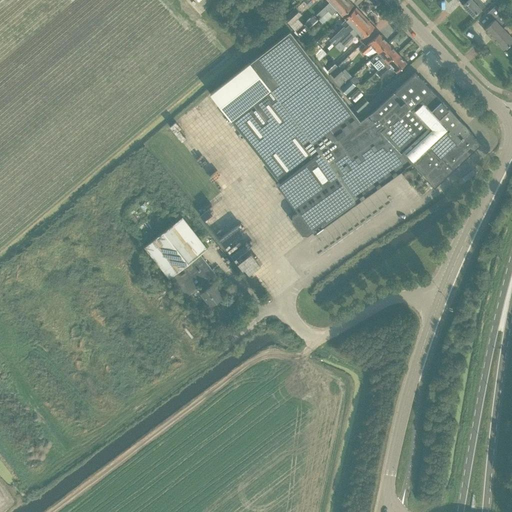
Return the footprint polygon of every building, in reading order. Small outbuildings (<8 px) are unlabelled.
[(327,0),(329,2),(316,14),(320,18),(340,0),(327,0)] [(340,0),(320,18),(319,20),(322,24),(337,10),(342,16),(343,15),(353,6),(347,0),(340,0)] [(485,5),(480,0),(476,3),(474,0),(467,0),(463,5),(473,17),(482,9),(481,8),(485,5)] [(511,25),(507,20),(506,19),(508,17),(496,5),(487,13),(493,20),(485,28),(504,49),(511,40),(511,36),(506,30),(511,25)] [(308,30),(307,28),(298,18),(302,14),(295,7),(284,18),(290,25),(302,36),(308,30)] [(364,18),(356,9),(346,18),(351,24),(345,28),(344,27),(330,40),(335,45),(349,32),(364,18)] [(363,37),(373,27),(364,18),(349,32),(335,45),(340,51),(353,39),(352,38),(359,32),(363,37)] [(434,186),(480,142),(468,129),(429,87),(429,88),(415,73),(373,113),(361,121),(305,51),(290,31),(277,41),(249,62),(250,63),(241,69),(210,93),(281,183),(278,185),(297,210),(295,211),(294,213),(296,215),(293,217),(293,222),(303,235),(308,236),(313,232),(314,232),(355,201),(410,161),(434,186)] [(378,52),(388,43),(379,33),(369,42),(361,50),(365,55),(373,46),(378,52)] [(376,73),(397,52),(388,43),(378,52),(370,60),(367,63),(370,67),(376,73)] [(318,44),(311,51),(319,60),(326,53),(318,44)] [(397,52),(376,73),(381,78),(389,70),(388,69),(392,66),(396,71),(406,62),(397,52)] [(330,73),(338,66),(332,60),(324,66),(330,73)] [(336,79),(343,72),(342,71),(338,66),(330,73),(335,78),(336,79)] [(335,78),(333,80),(340,87),(352,76),(345,69),(342,71),(343,72),(336,79),(335,78)] [(351,78),(341,88),(345,93),(356,83),(351,78)] [(353,92),(358,98),(366,91),(361,86),(353,92)] [(190,134),(186,137),(203,157),(207,154),(190,134)] [(224,164),(246,176),(256,158),(234,146),(224,164)] [(224,207),(210,218),(227,240),(246,224),(233,208),(227,212),(224,207)] [(204,289),(201,292),(211,305),(223,297),(208,279),(216,273),(200,254),(208,248),(182,216),(144,246),(169,278),(170,278),(186,297),(201,285),(204,289)] [(240,254),(257,239),(252,234),(235,249),(240,254)] [(181,324),(187,335),(190,333),(184,322),(181,324)] [(202,339),(205,336),(199,328),(195,331),(202,339)]
